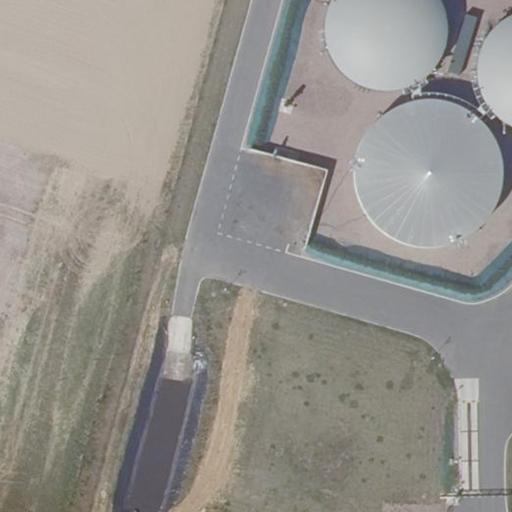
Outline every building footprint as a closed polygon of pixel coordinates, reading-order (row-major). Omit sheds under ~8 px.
[(438,76),(447,60),(451,43),(451,25),(445,8),(439,0),(338,0),(331,12),(327,29),(328,47),(333,64),(343,79),(357,90),(373,97),(391,99),(409,95),(425,88),(438,76)] [(511,21),(499,30),(488,44),(482,60),(480,77),(483,94),(491,110),(502,123),(511,128),(511,21)] [(404,247),(423,252),(442,252),(461,246),(478,236),(491,222),(501,205),(505,187),(505,167),(500,149),(490,132),(476,118),(459,109),(440,104),(421,105),(402,110),(385,120),(372,134),(362,151),(357,169),(358,189),(363,207),(373,224),(387,238),(404,247)] [(307,175),(294,250),(308,253),(324,167),(250,154),(249,157),(263,159),(261,167),(307,175)] [(174,369),(178,369),(180,384),(193,382),(188,353),(172,356),(174,369)] [(143,449),(161,450),(160,457),(179,459),(183,419),(146,416),(143,449)] [(130,476),(129,510),(164,511),(165,478),(130,476)]
